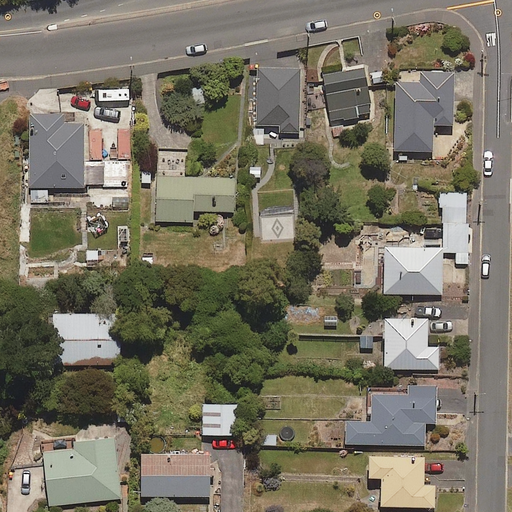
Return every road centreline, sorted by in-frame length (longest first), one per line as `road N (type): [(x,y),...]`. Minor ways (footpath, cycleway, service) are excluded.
road 1 (residential): [(489,511),(495,0)]
road 2 (secondary): [(40,36),(282,0)]
